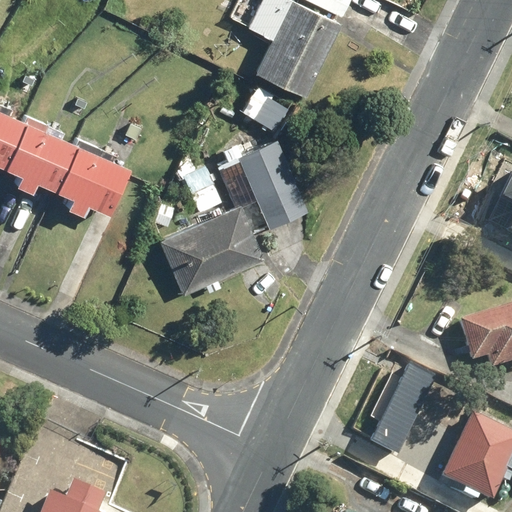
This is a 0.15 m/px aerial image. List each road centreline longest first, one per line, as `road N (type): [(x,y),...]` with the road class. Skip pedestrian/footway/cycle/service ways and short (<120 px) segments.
road 1 (residential): [(263,451),(492,0)]
road 2 (residential): [(263,451),(0,332)]
